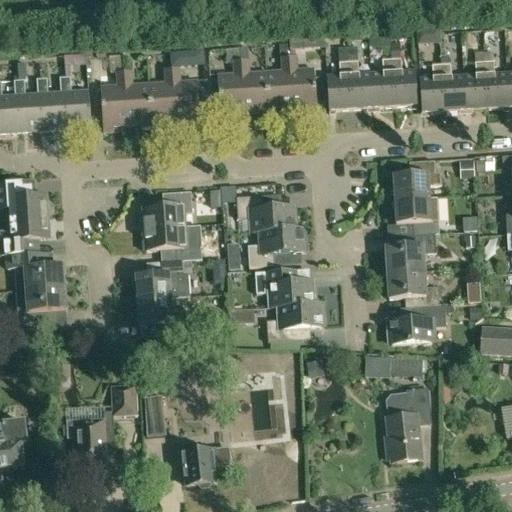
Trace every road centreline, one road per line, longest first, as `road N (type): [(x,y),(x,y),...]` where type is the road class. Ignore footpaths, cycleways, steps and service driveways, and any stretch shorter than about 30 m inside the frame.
road 1 (residential): [(68,163),(85,171),(319,162)]
road 2 (residential): [(358,350),(352,263),(322,242),(319,162)]
road 3 (residential): [(319,162),(348,142),(511,133)]
road 4 (residential): [(101,335),(96,262),(74,243),(68,163)]
road 5 (tertiary): [(394,511),(511,488)]
